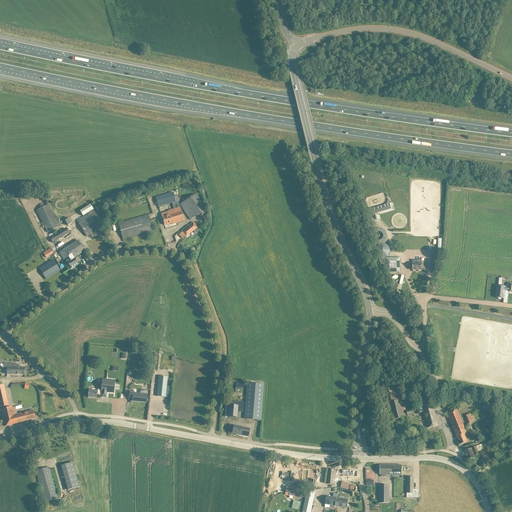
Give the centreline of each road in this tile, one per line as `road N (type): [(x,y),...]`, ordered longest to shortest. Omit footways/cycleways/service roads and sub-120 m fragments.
road 1 (motorway): [(0,66),(269,119),(511,154)]
road 2 (motorway): [(511,131),(221,90),(0,45)]
road 3 (secondary): [(369,314),(323,194),(291,63),(296,46)]
road 4 (unclassified): [(44,372),(10,342),(8,329),(100,258),(162,249)]
road 5 (secondary): [(511,78),(397,30),(350,30),(296,46)]
road 6 (unclassified): [(210,439),(217,331),(184,256),(162,249)]
road 7 (secondary): [(488,511),(479,487),(453,463),(364,459)]
road 8 (tertiary): [(354,459),(210,439)]
road 9 (residential): [(395,322),(429,372),(450,452)]
road 10 (tertiary): [(210,439),(75,422)]
